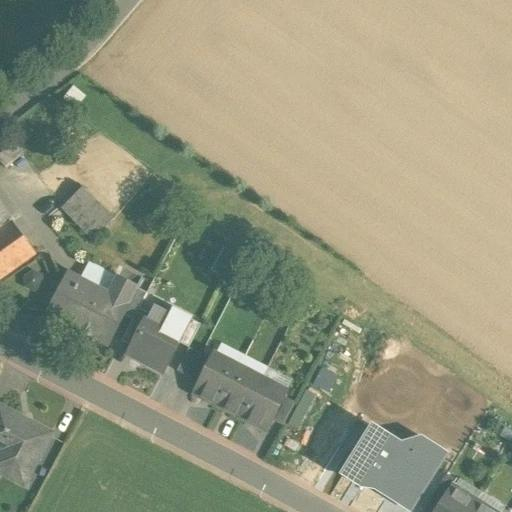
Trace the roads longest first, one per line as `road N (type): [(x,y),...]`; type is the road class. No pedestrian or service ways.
road 1 (residential): [(324,511),(0,347)]
road 2 (residential): [(0,114),(82,51),(126,0)]
